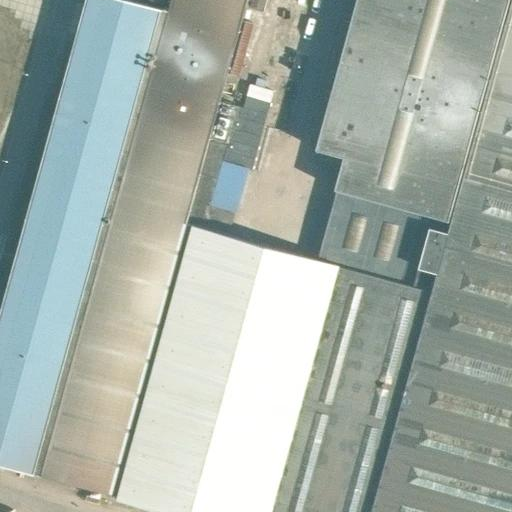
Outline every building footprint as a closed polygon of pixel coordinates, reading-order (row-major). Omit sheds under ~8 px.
[(0,463),(42,475),(169,10),(131,0),(87,0),(85,8),(0,316),(0,463)] [(264,11),(267,0),(171,0),(169,10),(42,475),(120,495),(194,225),(187,223),(210,138),(227,143),(238,105),(221,101),(246,6),(264,11)] [(511,7),(511,0),(357,0),(317,148),(344,156),(336,188),(456,221),(511,7)] [(511,511),(511,7),(456,221),(452,235),(433,229),(421,269),(441,274),(436,291),(376,511),(511,511)] [(254,23),(247,21),(232,75),(239,77),(254,23)] [(238,105),(227,143),(222,161),(252,169),(270,101),(247,95),(243,107),(238,105)] [(211,205),(222,161),(227,143),(210,138),(187,223),(194,225),(230,234),(235,212),(211,205)] [(319,259),(230,234),(194,225),(120,495),(119,498),(169,511),(376,511),(436,291),(319,259)]
